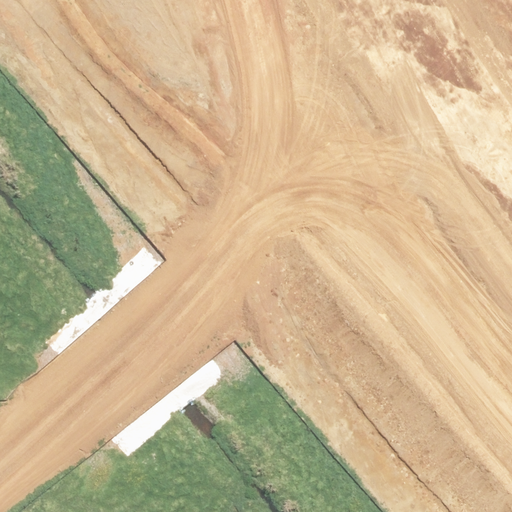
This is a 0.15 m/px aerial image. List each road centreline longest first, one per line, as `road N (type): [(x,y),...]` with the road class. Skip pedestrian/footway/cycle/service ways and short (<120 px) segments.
road 1 (track): [(511,384),(361,249),(289,200),(245,0)]
road 2 (track): [(289,200),(0,461)]
